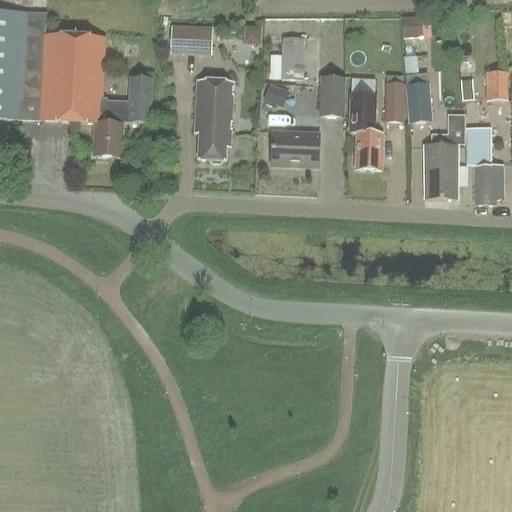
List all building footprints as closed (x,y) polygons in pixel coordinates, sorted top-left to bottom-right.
[(0,85),(2,86),(3,79),(25,80),(26,68),(30,68),(31,48),(23,47),(25,19),(1,18),(1,10),(0,9),(0,85)] [(430,21),(404,23),(405,41),(431,39),(430,21)] [(213,31),(172,30),(171,57),(212,59),(213,31)] [(245,31),(245,42),(249,46),(259,46),(260,32),(245,31)] [(271,58),(270,82),(304,83),(305,42),(283,41),(283,58),(271,58)] [(487,76),(488,104),(508,104),(507,76),(487,76)] [(427,77),(406,79),(410,126),(434,124),(431,88),(428,88),(427,77)] [(405,127),(406,88),(403,88),(403,79),(387,79),(386,126),(405,127)] [(346,82),(321,81),(320,120),(344,121),(346,82)] [(232,142),(235,84),(199,83),(196,136),(200,136),(199,162),(227,164),(228,142),(232,142)] [(270,89),(265,102),(278,107),(283,95),(270,89)] [(376,103),(362,102),(351,102),(349,137),(359,138),(358,172),(381,173),(381,159),(379,156),(379,152),(382,150),(383,136),(375,136),(375,117),(376,103)] [(469,168),(477,168),(477,207),(496,208),(496,202),(504,202),(504,169),(492,168),(493,132),(469,131),(469,168)] [(319,171),(321,136),(273,135),(272,169),(319,171)] [(457,139),(433,138),(433,148),(424,148),(424,203),(459,203),(459,149),(457,149),(457,139)]
